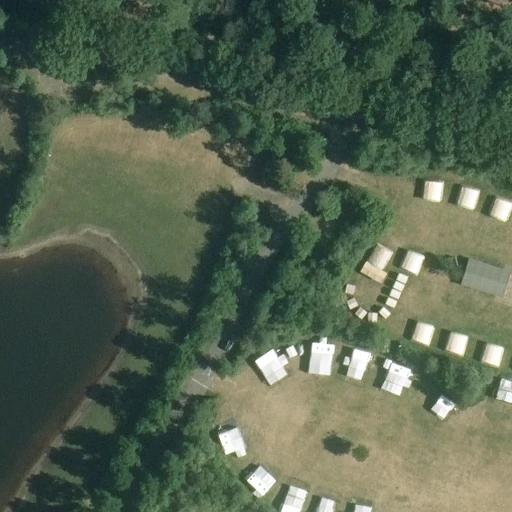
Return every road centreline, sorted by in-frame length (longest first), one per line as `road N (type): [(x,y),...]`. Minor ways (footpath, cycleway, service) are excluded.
road 1 (track): [(511,110),(18,0)]
road 2 (track): [(339,147),(333,130),(306,113),(0,41)]
